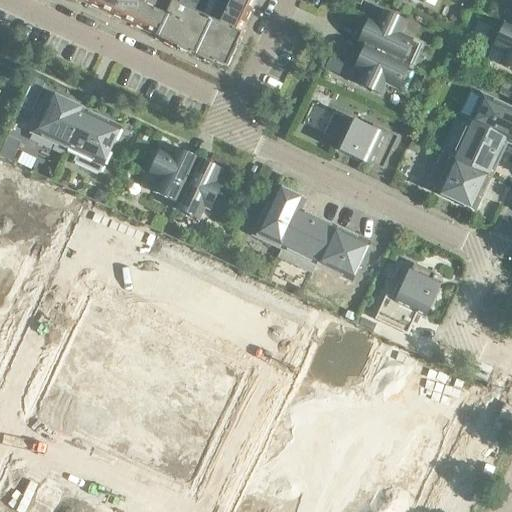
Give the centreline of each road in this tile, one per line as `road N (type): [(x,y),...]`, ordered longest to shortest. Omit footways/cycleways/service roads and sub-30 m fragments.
road 1 (residential): [(196,511),(269,345),(77,250),(0,421)]
road 2 (residential): [(495,259),(255,147),(245,98)]
road 3 (residential): [(245,98),(36,0)]
road 4 (residential): [(0,436),(169,511)]
road 5 (residential): [(500,356),(433,511)]
road 6 (residential): [(500,356),(459,338),(495,259)]
